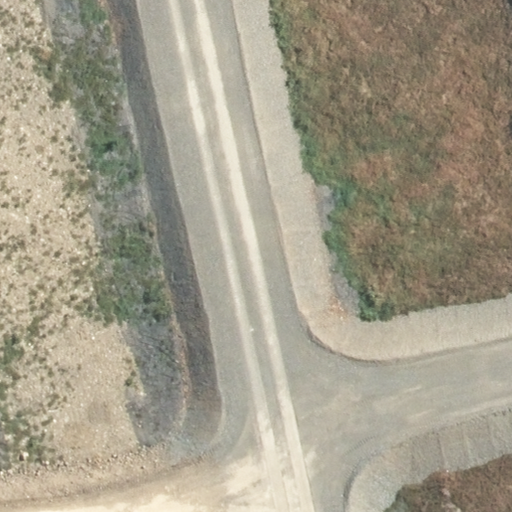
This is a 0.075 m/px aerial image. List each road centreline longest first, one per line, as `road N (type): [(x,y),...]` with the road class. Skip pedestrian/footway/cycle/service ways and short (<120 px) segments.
road 1 (track): [(270,468),(179,0)]
road 2 (track): [(270,468),(511,380)]
road 3 (track): [(279,511),(270,468),(143,511)]
